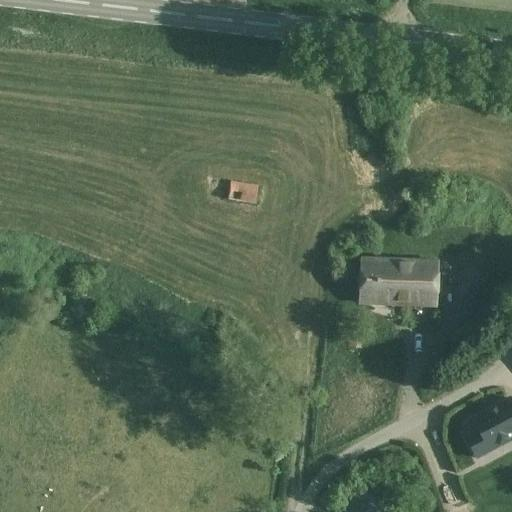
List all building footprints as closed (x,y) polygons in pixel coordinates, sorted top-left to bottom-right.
[(257,186),(230,181),(227,199),(254,204),(257,186)] [(437,262),(359,259),(358,304),(435,307),(437,262)] [(464,312),(455,327),(477,341),(486,326),(464,312)] [(511,440),(511,406),(508,400),(472,419),(478,431),(466,438),(477,459),(511,440)] [(380,511),(384,500),(352,493),(348,511),(380,511)]
